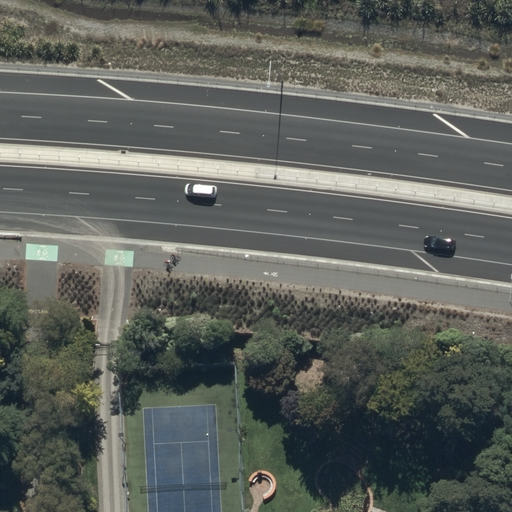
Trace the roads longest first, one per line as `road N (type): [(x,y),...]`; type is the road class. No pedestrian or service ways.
road 1 (trunk): [(511,240),(308,212),(0,186)]
road 2 (trunk): [(0,114),(289,137),(511,167)]
